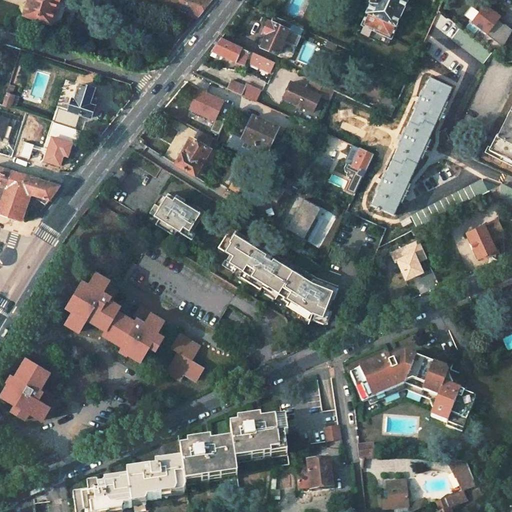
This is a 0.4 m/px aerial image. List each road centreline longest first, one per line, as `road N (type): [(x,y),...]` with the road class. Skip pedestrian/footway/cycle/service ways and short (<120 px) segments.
road 1 (residential): [(0,498),(511,267)]
road 2 (primary): [(36,249),(157,90)]
road 3 (residential): [(0,34),(157,90)]
